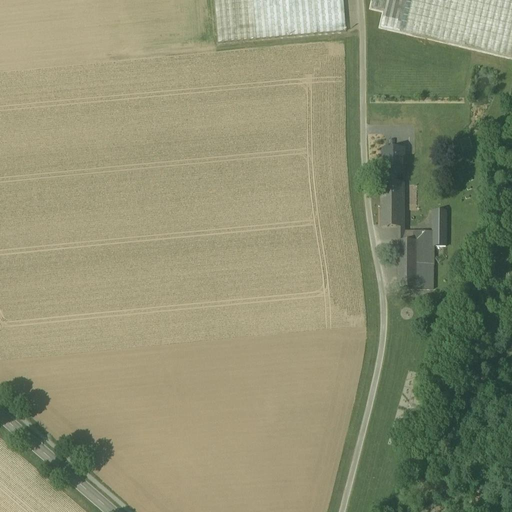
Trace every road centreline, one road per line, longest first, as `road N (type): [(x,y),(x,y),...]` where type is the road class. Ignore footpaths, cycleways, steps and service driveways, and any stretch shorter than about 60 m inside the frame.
road 1 (residential): [(343,511),(379,370),(385,304),(369,205),(360,0)]
road 2 (secondary): [(0,416),(110,511)]
